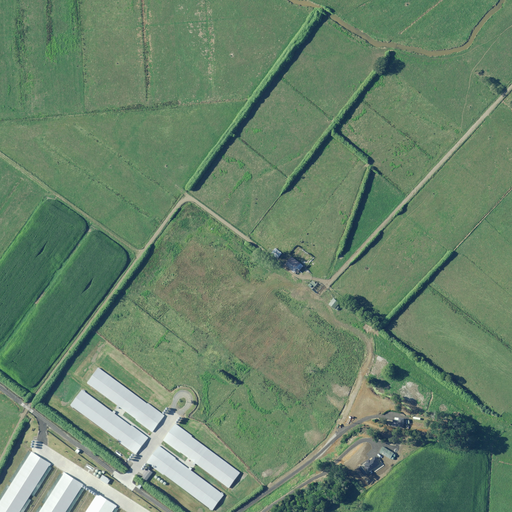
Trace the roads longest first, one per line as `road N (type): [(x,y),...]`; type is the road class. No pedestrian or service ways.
road 1 (unknown): [(246,511),(320,453),(355,378),(318,297),(326,283),(294,279),(190,201),(177,204),(26,408)]
road 2 (unknown): [(26,408),(124,480)]
